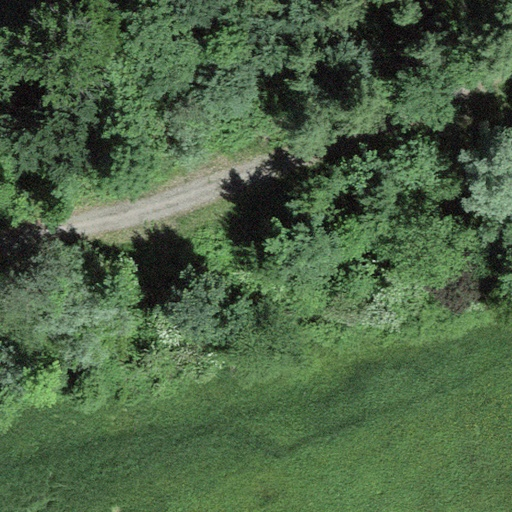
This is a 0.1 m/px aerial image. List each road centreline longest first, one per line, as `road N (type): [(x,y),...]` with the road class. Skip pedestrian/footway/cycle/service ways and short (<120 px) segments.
road 1 (track): [(511,66),(419,113),(229,184),(0,246)]
road 2 (trunk): [(284,511),(0,288)]
